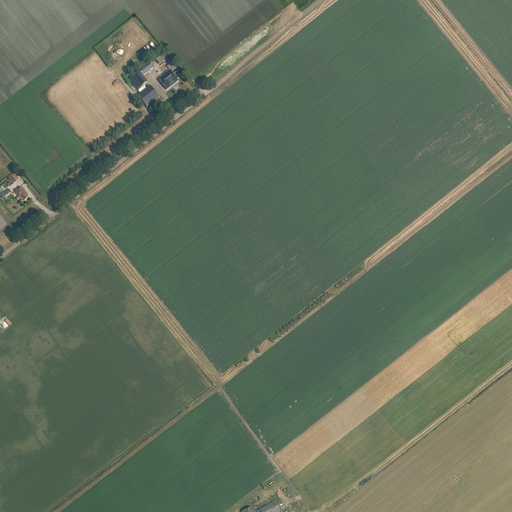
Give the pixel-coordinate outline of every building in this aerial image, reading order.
[(149,51),(141,57),(144,61),(152,55),(149,51)] [(155,60),(159,64),(167,58),(163,53),(155,60)] [(180,74),(175,69),(170,72),(169,71),(158,80),(166,90),(178,81),(176,79),(178,78),(177,77),(180,74)] [(136,91),(141,87),(146,83),(138,72),(128,80),(136,91)] [(159,98),(150,86),(137,96),(146,108),(159,98)] [(159,99),(151,105),(153,108),(161,102),(159,99)] [(9,179),(13,184),(16,182),(15,181),(18,179),(15,175),(9,179)] [(28,196),(21,188),(14,193),(18,197),(15,199),(17,201),(19,199),(21,201),(23,200),(24,202),(28,198),(27,197),(28,196)] [(0,196),(1,199),(10,192),(8,189),(2,194),(1,192),(0,193),(0,196)] [(277,511),(280,511),(275,502),(255,511),(252,507),(241,511),(277,511)]
